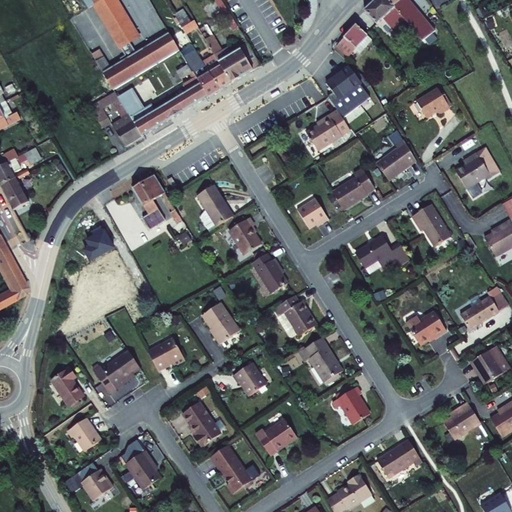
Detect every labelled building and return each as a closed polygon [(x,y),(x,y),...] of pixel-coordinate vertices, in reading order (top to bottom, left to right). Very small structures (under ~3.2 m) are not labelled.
[(86,0),(118,51),(141,37),(118,0),(86,0)] [(412,33),(383,0),(369,0),(362,6),(357,11),(369,24),(376,19),(388,30),(395,23),(408,37),(412,33)] [(383,0),(412,33),(421,43),(432,34),(401,0),(383,0)] [(424,23),(436,12),(426,0),(420,0),(425,6),(417,14),(424,23)] [(233,23),(225,10),(219,13),(227,26),(233,23)] [(206,22),(196,27),(211,53),(218,49),(208,32),(210,30),(206,22)] [(358,34),(347,23),(328,45),(340,55),(347,47),(358,34)] [(162,28),(97,67),(109,86),(174,46),(162,28)] [(363,37),(358,34),(347,47),(352,51),(363,37)] [(203,94),(215,86),(205,69),(199,72),(181,43),(174,47),(179,55),(203,94)] [(216,61),(227,79),(257,62),(248,47),(240,52),(236,47),(215,59),(216,61)] [(205,69),(215,86),(227,79),(216,61),(209,66),(202,54),(198,57),(205,69)] [(113,93),(137,132),(203,94),(179,55),(168,61),(172,69),(175,67),(178,73),(173,75),(178,83),(146,101),(142,94),(135,98),(126,84),(113,93)] [(336,99),(327,106),(329,109),(338,119),(346,113),(341,106),(362,88),(356,81),(343,67),(323,85),(336,99)] [(421,116),(426,114),(427,108),(432,110),(437,112),(446,106),(433,85),(411,99),(421,116)] [(137,132),(113,93),(106,97),(118,119),(108,125),(118,143),(137,132)] [(0,118),(14,111),(10,103),(6,106),(0,94),(0,118)] [(97,102),(88,107),(100,127),(108,122),(97,102)] [(338,119),(329,109),(314,119),(316,121),(311,124),(299,133),(310,150),(345,128),(338,119)] [(412,159),(396,136),(388,142),(390,146),(371,160),(385,178),(412,159)] [(495,165),(482,143),(459,157),(462,160),(452,167),(463,185),(482,174),(483,176),(488,172),(486,170),(495,165)] [(0,180),(22,168),(21,166),(16,169),(12,161),(21,157),(23,161),(34,155),(30,146),(4,160),(0,161),(0,180)] [(351,175),(328,190),(339,208),(362,193),(362,191),(370,186),(357,166),(349,172),(351,175)] [(24,171),(22,168),(0,180),(0,190),(4,197),(19,189),(12,177),(24,171)] [(170,206),(147,173),(125,186),(142,213),(136,217),(144,228),(160,219),(148,199),(157,193),(167,208),(165,209),(170,216),(174,213),(170,206)] [(197,222),(204,233),(229,216),(209,186),(192,196),(206,217),(197,222)] [(25,199),(19,189),(4,197),(9,207),(25,199)] [(511,196),(501,203),(508,215),(496,223),(500,228),(492,233),(491,230),(483,234),(496,257),(511,247),(511,196)] [(304,227),(310,223),(314,220),(317,223),(324,218),(310,197),(291,209),(304,227)] [(427,200),(407,213),(417,228),(418,226),(430,244),(447,231),(427,200)] [(257,244),(250,234),(246,228),(250,226),(244,218),(241,221),(239,217),(232,222),(234,225),(225,232),(240,256),(257,244)] [(83,247),(89,260),(115,248),(110,239),(114,237),(104,219),(98,222),(89,227),(86,229),(88,231),(85,233),(87,237),(83,239),(86,246),(83,247)] [(227,219),(220,223),(224,229),(231,225),(227,219)] [(376,235),(350,253),(362,269),(373,261),(377,266),(391,257),(396,264),(406,258),(394,241),(384,247),(376,235)] [(248,255),(252,260),(262,254),(258,248),(248,255)] [(252,260),(248,263),(269,295),(286,283),(280,274),(275,268),(278,266),(272,258),(268,260),(263,253),(262,254),(252,260)] [(0,303),(20,293),(22,282),(8,257),(0,260),(0,273),(6,286),(0,289),(0,303)] [(489,292),(459,311),(469,326),(499,307),(489,292)] [(296,304),(297,304),(292,295),(270,309),(276,318),(274,319),(286,338),(290,339),(296,335),(297,337),(315,325),(307,313),(304,315),(296,304)] [(214,328),(211,329),(218,340),(238,325),(218,297),(201,310),(210,322),(214,328)] [(300,302),(297,304),(296,304),(304,315),(307,313),(300,302)] [(417,343),(425,338),(431,334),(433,337),(445,329),(432,309),(425,314),(417,319),(414,314),(402,320),(417,343)] [(171,333),(146,348),(157,368),(166,363),(165,361),(171,358),(173,362),(183,355),(171,333)] [(320,337),(303,347),(309,357),(307,358),(322,383),(340,371),(332,360),(334,358),(320,337)] [(496,342),(490,346),(499,360),(505,355),(496,342)] [(138,364),(125,346),(99,366),(98,363),(91,369),(107,391),(129,375),(127,372),(131,369),(138,364)] [(499,360),(490,346),(472,358),(486,380),(511,364),(505,355),(499,360)] [(251,358),(233,370),(237,378),(239,377),(248,391),(265,379),(251,358)] [(342,370),(334,358),(332,360),(340,371),(342,370)] [(486,380),(472,358),(469,359),(484,382),(486,380)] [(67,362),(64,365),(71,374),(74,372),(67,362)] [(69,376),(71,374),(64,365),(47,377),(65,403),(81,392),(69,376)] [(206,378),(198,384),(203,392),(211,385),(206,378)] [(337,394),(339,398),(354,388),(351,385),(337,394)] [(356,387),(354,388),(339,398),(337,399),(352,425),(369,414),(358,396),(360,393),(356,387)] [(501,407),(490,414),(501,432),(511,425),(511,395),(500,404),(501,407)] [(458,409),(452,413),(443,418),(455,437),(482,419),(468,397),(455,406),(458,409)] [(181,409),(188,420),(195,431),(192,433),(199,444),(219,429),(209,415),(197,398),(181,409)] [(260,423),(253,428),(270,452),(278,447),(276,444),(286,437),(287,440),(296,433),(282,412),(263,425),(260,423)] [(83,414),(64,427),(70,434),(72,432),(83,448),(100,436),(94,426),(92,427),(83,414)] [(185,422),(192,433),(195,431),(188,420),(185,422)] [(402,439),(376,457),(388,475),(414,459),(416,462),(423,458),(409,435),(402,439)] [(255,473),(230,438),(211,452),(229,478),(227,480),(234,489),(246,480),(249,481),(254,478),(255,473)] [(160,474),(155,467),(151,462),(154,459),(145,446),(125,460),(130,467),(118,475),(123,481),(134,473),(143,486),(160,474)] [(98,467),(80,480),(92,498),(112,485),(106,476),(105,477),(98,467)] [(361,470),(351,475),(354,478),(351,480),(339,487),(340,489),(328,496),(337,511),(341,509),(350,503),(351,505),(374,491),(364,473),(361,470)] [(489,503),(494,511),(511,511),(511,495),(509,491),(489,503)] [(325,511),(320,504),(318,502),(303,511),(325,511)]
